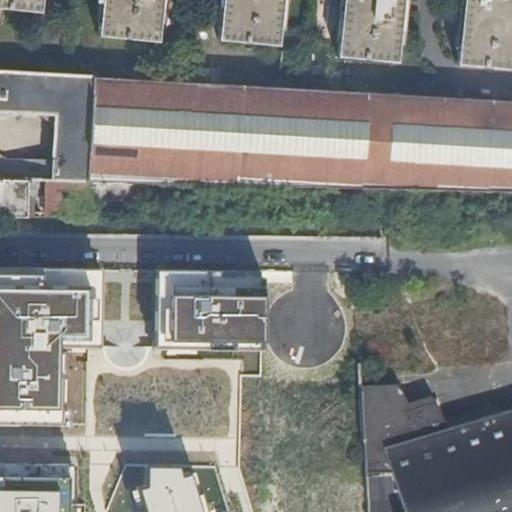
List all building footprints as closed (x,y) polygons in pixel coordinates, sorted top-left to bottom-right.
[(39,13),(40,0),(0,0),(0,18),(1,9),(39,13)] [(160,0),(100,0),(97,36),(156,42),(160,0)] [(282,0),(221,0),(218,39),(277,46),(282,0)] [(397,62),(403,0),(342,0),(336,56),(397,62)] [(511,0),(462,0),(455,64),(511,70),(511,0)] [(0,179),(28,180),(28,179),(361,187),(361,188),(511,191),(511,101),(92,76),(0,70),(0,110),(54,114),(52,156),(0,153),(0,179)] [(0,179),(0,216),(27,216),(28,180),(0,179)] [(47,181),(47,216),(92,217),(92,212),(87,212),(87,182),(47,181)] [(266,268),(156,273),(159,361),(259,361),(265,314),(266,268)] [(108,269),(0,269),(0,368),(66,368),(109,361),(108,269)] [(284,271),(284,299),(340,301),(340,273),(284,271)] [(66,368),(0,368),(0,446),(23,446),(68,445),(66,368)] [(511,511),(511,408),(436,432),(421,405),(405,407),(391,390),(360,391),(365,474),(367,511),(511,511)] [(58,511),(59,467),(0,469),(0,511),(58,511)] [(202,511),(190,471),(123,493),(129,511),(202,511)] [(357,511),(356,495),(358,494),(356,472),(325,475),(327,499),(315,500),(315,511),(357,511)]
